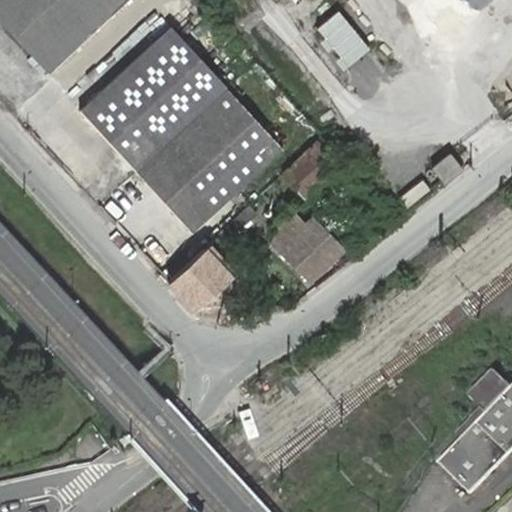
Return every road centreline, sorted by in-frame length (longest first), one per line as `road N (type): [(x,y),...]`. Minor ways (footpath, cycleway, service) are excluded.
road 1 (unclassified): [(217,355),(291,333),(511,159)]
road 2 (unclassified): [(242,511),(0,248)]
road 3 (residential): [(0,133),(181,330),(217,355)]
road 4 (residential): [(113,493),(154,468),(190,424),(217,355)]
